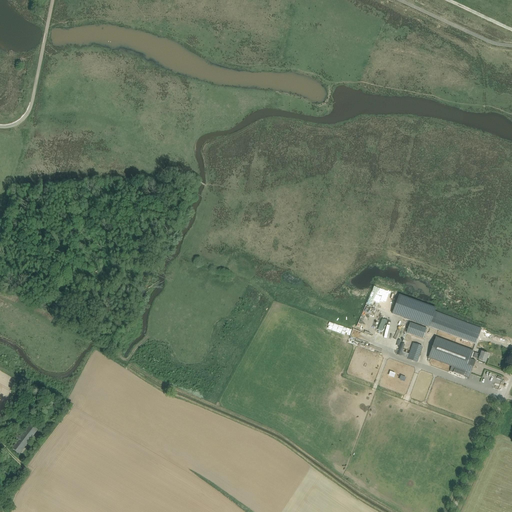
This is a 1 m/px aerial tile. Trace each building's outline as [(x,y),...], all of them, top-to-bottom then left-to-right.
[(392,314),(411,320),(418,302),(399,295),(392,314)] [(479,335),(432,318),(429,327),(476,344),(479,335)] [(406,333),(423,339),(427,329),(410,323),(406,333)] [(463,376),(464,375),(469,378),(471,372),(475,361),(471,359),(473,351),(436,337),(428,358),(452,366),(450,371),(463,376)] [(397,355),(407,358),(409,353),(403,351),(406,344),(402,343),(397,355)] [(413,343),(407,359),(418,362),(423,346),(413,343)] [(486,363),(489,354),(481,351),(480,354),(475,352),(473,358),(486,363)] [(488,380),(501,383),(503,377),(485,372),(485,374),(489,375),(488,380)] [(21,436),(12,430),(8,435),(17,441),(12,448),(19,454),(38,430),(30,424),(21,436)]
